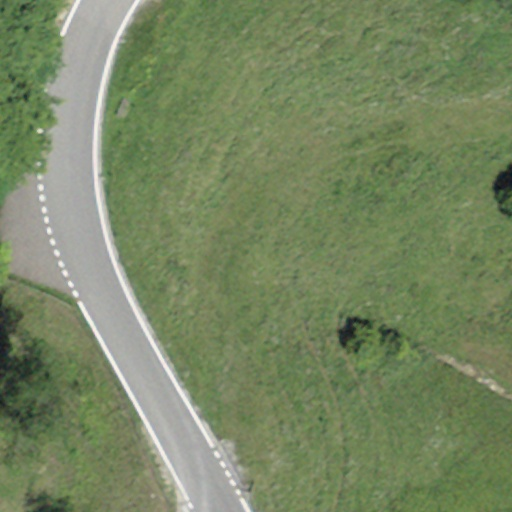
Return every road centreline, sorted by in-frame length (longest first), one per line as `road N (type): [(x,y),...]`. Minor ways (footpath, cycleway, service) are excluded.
road 1 (track): [(511,110),(324,152),(243,240),(226,336),(255,414),(209,511)]
road 2 (tertiary): [(106,0),(71,102),(70,203),(96,279),(220,511)]
